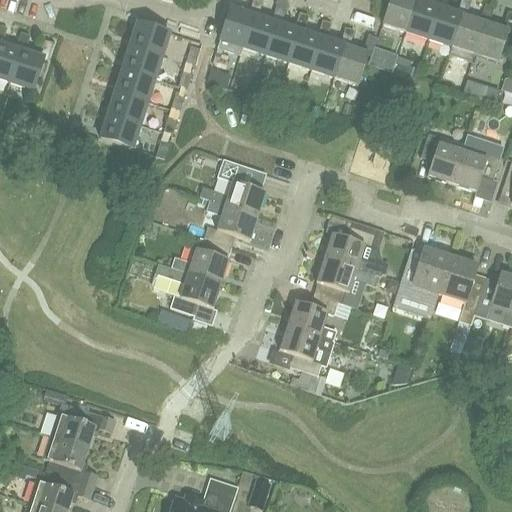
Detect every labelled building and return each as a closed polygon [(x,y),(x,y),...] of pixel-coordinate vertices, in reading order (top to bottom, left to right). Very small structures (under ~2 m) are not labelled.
[(410,36),(421,4),(422,0),(411,0),(412,1),(408,0),(391,0),(382,27),(410,36)] [(433,43),(444,11),(447,0),(437,0),(435,8),(421,4),(410,36),(433,43)] [(457,51),(467,19),(472,3),(463,0),(462,0),(457,16),(444,11),(433,43),(457,51)] [(247,51),(257,20),(263,4),(254,1),(249,17),(230,11),(220,43),(247,51)] [(479,58),(489,26),(495,10),(486,7),(480,23),(467,19),(457,51),(479,58)] [(270,59),(280,27),(286,11),(277,8),(272,24),(257,20),(247,51),(270,59)] [(503,31),(489,26),(479,58),(498,64),(508,33),(511,34),(511,15),(508,15),(503,31)] [(293,66),(303,35),(308,18),(300,16),(295,32),(280,27),(270,59),(293,66)] [(315,73),(326,42),(331,26),(322,23),(317,39),(303,35),(293,66),(315,73)] [(137,27),(130,50),(162,60),(169,37),(137,27)] [(337,81),(348,49),(353,33),(344,30),(339,46),(326,42),(315,73),(337,81)] [(0,82),(15,87),(25,55),(30,39),(21,36),(16,52),(1,47),(0,51),(0,82)] [(363,54),(348,49),(337,81),(358,87),(368,56),(372,57),(377,40),(368,38),(363,54)] [(38,59),(25,55),(15,87),(34,93),(43,63),(47,64),(53,46),(44,43),(38,59)] [(155,83),(162,60),(130,50),(122,73),(155,83)] [(194,70),(199,53),(191,51),(186,68),(194,70)] [(148,105),(155,83),(122,73),(115,95),(148,105)] [(192,76),(184,74),(179,91),(187,93),(192,76)] [(140,128),(148,105),(115,95),(108,118),(140,128)] [(177,96),(172,114),(180,116),(185,99),(177,96)] [(358,107),(316,110),(319,149),(320,148),(322,167),(338,165),(337,150),(350,149),(348,128),(360,127),(358,107)] [(133,151),(140,128),(108,118),(101,141),(133,151)] [(170,119),(165,136),(173,138),(178,122),(170,119)] [(452,186),(469,135),(468,135),(464,148),(429,136),(421,160),(433,164),(428,179),(452,186)] [(501,160),(500,159),(502,153),(480,146),(483,139),(469,135),(452,186),(477,194),(481,180),(493,184),(501,160)] [(163,143),(158,158),(166,161),(171,146),(163,143)] [(258,220),(266,195),(255,191),(260,174),(224,162),(220,173),(222,178),(225,183),(233,186),(229,198),(213,194),(212,197),(206,195),(203,202),(210,204),(258,220)] [(157,201),(168,206),(174,194),(163,189),(157,201)] [(250,244),(258,220),(210,204),(207,213),(223,217),(217,234),(201,229),(197,239),(232,251),(236,239),(250,244)] [(361,261),(365,248),(371,250),(375,237),(351,229),(348,241),(332,236),(324,261),(382,279),(382,277),(387,278),(390,266),(376,262),(375,265),(361,261)] [(230,263),(228,263),(232,251),(197,239),(197,240),(200,241),(192,265),(175,260),(172,270),(221,288),(230,263)] [(438,296),(450,259),(424,251),(422,259),(410,254),(397,298),(409,302),(413,288),(438,296)] [(474,278),(478,268),(450,259),(438,296),(465,304),(459,324),(450,351),(462,355),(481,295),(486,282),(474,278)] [(382,280),(382,279),(324,261),(317,285),(317,286),(314,298),(342,306),(346,295),(350,296),(354,282),(372,289),(376,278),(382,280)] [(213,312),(221,288),(172,270),(159,267),(152,288),(153,292),(175,299),(171,311),(195,319),(199,307),(213,312)] [(503,325),(511,327),(511,279),(502,276),(494,299),(481,295),(462,355),(462,356),(469,334),(482,338),(492,307),(507,312),(503,325)] [(324,330),(328,316),(335,317),(338,306),(342,306),(314,298),(310,309),(296,304),(288,329),(334,343),(337,334),(324,330)] [(326,367),(334,343),(288,329),(280,353),(294,358),(290,370),(302,374),(299,382),(292,379),(290,387),(314,394),(323,366),(326,367)] [(116,423),(65,406),(68,399),(47,392),(43,402),(61,408),(58,417),(51,439),(88,451),(93,437),(98,438),(100,431),(113,436),(116,423)] [(49,405),(37,401),(30,421),(41,425),(49,405)] [(84,465),(88,451),(51,439),(44,461),(50,463),(46,474),(95,490),(99,478),(86,474),(89,466),(84,465)] [(20,490),(28,466),(23,464),(19,477),(4,472),(0,484),(20,490)] [(49,511),(68,511),(73,496),(91,502),(95,490),(46,474),(42,486),(35,484),(29,506),(49,511)] [(231,511),(235,502),(239,491),(211,481),(203,503),(185,497),(182,504),(174,501),(170,511),(231,511)] [(256,483),(250,505),(263,509),(270,487),(256,483)]
